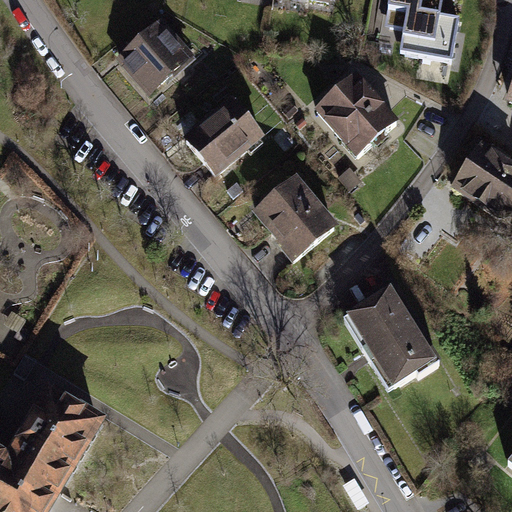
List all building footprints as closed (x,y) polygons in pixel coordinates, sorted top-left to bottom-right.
[(330,0),(275,0),(276,1),(329,11),(330,0)] [(445,0),(395,0),(390,30),(406,33),(401,60),(454,70),(460,31),(441,28),(445,0)] [(140,110),(192,70),(161,30),(110,70),(140,110)] [(362,83),(317,116),(358,172),(403,139),(362,83)] [(272,155),(237,105),(185,142),(221,192),(272,155)] [(511,224),(511,172),(480,150),(449,196),(506,234),(511,224)] [(343,232),(297,185),(255,226),(300,273),(343,232)] [(390,401),(440,368),(390,293),(340,326),(390,401)] [(509,345),(511,341),(511,330),(495,317),(487,327),(509,345)] [(58,511),(67,497),(108,431),(49,395),(10,460),(0,454),(0,511),(58,511)]
